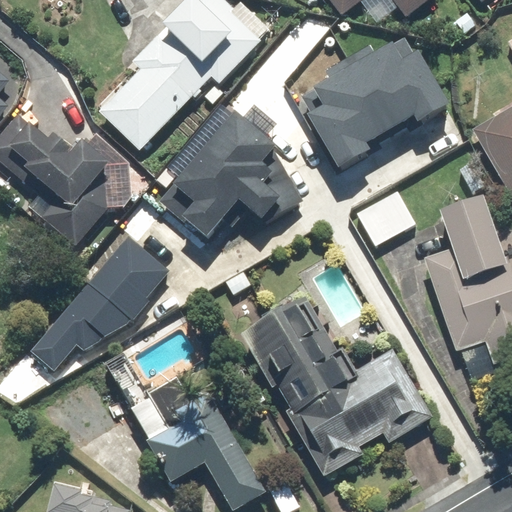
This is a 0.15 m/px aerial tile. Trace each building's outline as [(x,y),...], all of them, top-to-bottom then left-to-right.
[(212,0),(203,0),(98,116),(144,158),(254,37),(212,0)] [(323,0),(340,21),(368,0),(384,0),(402,23),(432,0),(323,0)] [(492,0),(474,0),(481,8),(492,0)] [(304,113),(333,166),(371,146),(367,139),(413,115),(416,120),(449,102),(419,48),(413,51),(405,36),(375,52),(371,44),(324,70),(328,77),(315,85),(317,89),(304,96),(311,109),(304,113)] [(0,65),(0,109),(22,83),(0,65)] [(234,111),(160,201),(215,246),(248,206),(267,222),(306,201),(272,143),(234,111)] [(511,111),(471,134),(511,206),(511,111)] [(100,186),(18,122),(0,145),(0,167),(50,207),(37,235),(74,252),(104,188),(100,186)] [(397,196),(357,220),(377,253),(417,230),(397,196)] [(511,364),(511,297),(480,208),(439,222),(451,256),(422,267),(455,358),(484,347),(492,371),(511,364)] [(53,377),(74,353),(88,366),(166,277),(144,258),(143,259),(126,244),(30,357),(53,377)] [(389,357),(347,382),(304,308),(240,345),(320,483),(366,457),(367,459),(429,421),(389,357)] [(227,511),(235,511),(259,499),(212,410),(206,413),(203,415),(181,426),(182,428),(147,451),(171,489),(204,468),(227,511)] [(109,511),(110,510),(97,506),(98,500),(87,497),(88,492),(59,485),(51,511),(109,511)]
